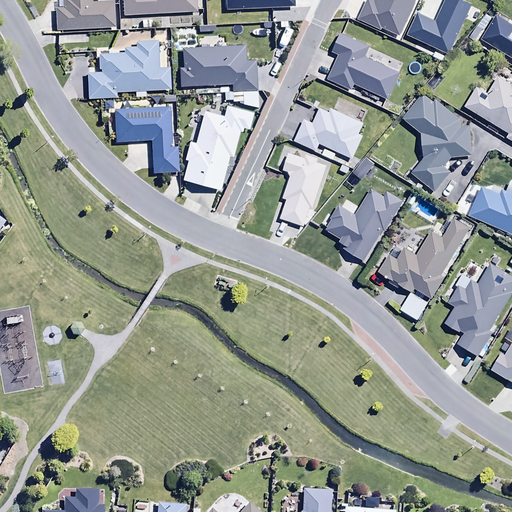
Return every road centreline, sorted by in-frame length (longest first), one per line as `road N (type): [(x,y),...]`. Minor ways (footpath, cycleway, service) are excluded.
road 1 (residential): [(0,7),(98,158),(147,202),(218,240)]
road 2 (residential): [(218,240),(329,0)]
road 3 (residential): [(218,240),(317,279),(386,333)]
road 4 (residential): [(511,437),(434,384),(386,333)]
